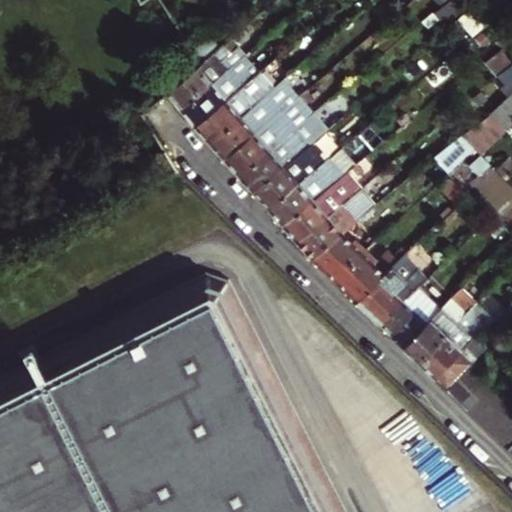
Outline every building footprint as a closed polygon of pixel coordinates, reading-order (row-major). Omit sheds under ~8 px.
[(483,26),(469,10),(462,16),(476,33),(481,29),(483,26)] [(491,41),(481,29),(476,33),(472,36),(482,49),(491,41)] [(166,93),(180,109),(227,69),(221,61),(231,52),(224,44),(166,93)] [(195,127),(244,84),(230,67),(227,69),(180,109),(195,127)] [(195,127),(209,142),(258,100),(244,84),(195,127)] [(258,100),(209,142),(223,158),(273,117),(258,100)] [(223,158),(238,175),(286,132),(273,117),(223,158)] [(286,132),(238,175),(252,191),(303,148),(288,130),(286,132)] [(471,148),(457,135),(434,158),(448,172),(471,148)] [(252,191),(267,207),(318,165),(303,148),(252,191)] [(176,171),(166,152),(142,165),(152,184),(176,171)] [(318,165),(267,207),(282,225),(332,182),(318,165)] [(349,168),(332,182),(282,225),(296,241),(346,198),(348,197),(355,190),(363,184),(349,168)] [(346,198),(296,241),(311,258),(342,231),(363,214),(348,197),(346,198)] [(342,231),(311,258),(334,280),(356,301),(384,275),(358,240),(353,243),(342,231)] [(356,301),(380,324),(418,287),(428,278),(419,268),(415,271),(402,258),(384,275),(356,301)] [(201,271),(0,374),(0,511),(343,511),(224,279),(201,271)] [(403,346),(441,309),(418,287),(380,324),(403,346)] [(403,346),(419,361),(478,302),(463,287),(441,309),(403,346)] [(478,302),(419,361),(445,387),(475,357),(465,346),(493,318),(478,302)] [(511,400),(475,357),(445,387),(511,453),(511,400)]
